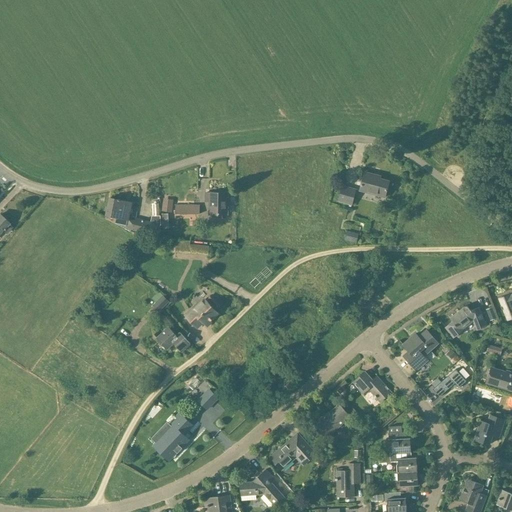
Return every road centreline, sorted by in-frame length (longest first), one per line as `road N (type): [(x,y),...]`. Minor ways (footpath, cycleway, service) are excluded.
road 1 (unclassified): [(511,235),(409,154),(362,139),(196,159),(89,190),(38,189),(0,169)]
road 2 (track): [(99,511),(118,451),(144,407),(288,268),(340,250),(511,250)]
road 3 (residential): [(95,511),(198,475),(366,338)]
road 4 (residential): [(366,338),(440,437),(445,463),(429,511)]
road 5 (residential): [(366,338),(442,287),(511,265)]
